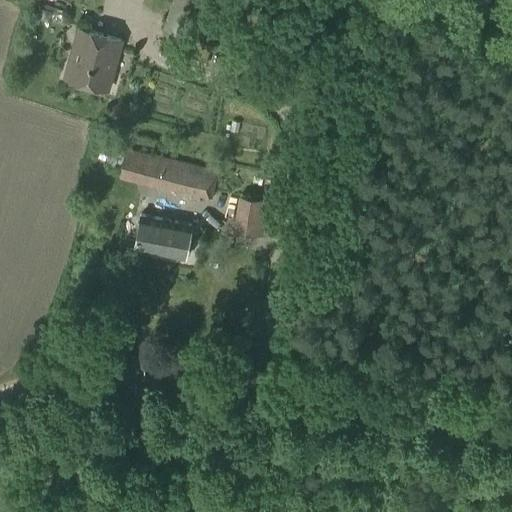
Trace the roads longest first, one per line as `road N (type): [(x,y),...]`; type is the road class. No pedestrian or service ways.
road 1 (unclassified): [(0,391),(66,377),(139,379),(511,428)]
road 2 (track): [(256,390),(291,135),(284,108),(270,95),(152,59)]
road 3 (track): [(111,511),(139,379)]
